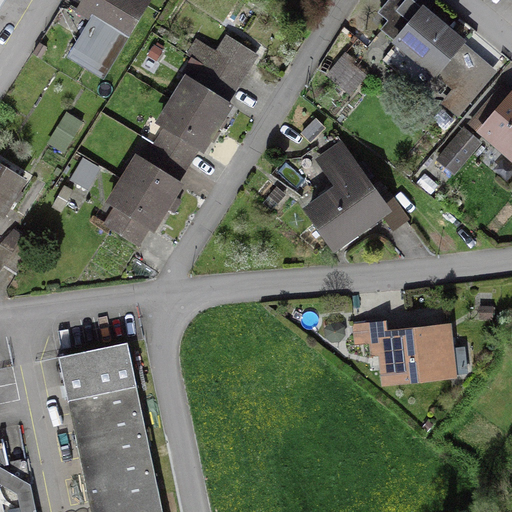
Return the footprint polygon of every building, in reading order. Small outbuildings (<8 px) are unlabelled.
[(144,2),(140,0),(85,0),(79,11),(123,38),(144,2)] [(408,0),(383,30),(463,96),(490,65),(417,5),(411,0),(408,0)] [(207,70),(234,86),(238,79),(253,57),(226,40),(215,57),(194,43),(186,56),(207,70)] [(226,99),(234,86),(207,70),(199,83),(226,99)] [(227,106),(186,80),(158,125),(199,151),(211,133),(216,123),(227,106)] [(511,103),(487,132),(511,154),(511,103)] [(475,145),(462,133),(435,163),(448,175),(475,145)] [(177,178),(192,153),(166,136),(150,161),(177,178)] [(388,196),(378,202),(345,156),(342,156),(325,168),(340,188),(307,211),(332,247),(379,214),(391,231),(405,221),(388,196)] [(178,185),(137,159),(109,205),(150,230),(162,211),(167,204),(178,185)] [(0,214),(21,182),(0,168),(0,214)] [(109,229),(135,245),(143,232),(117,216),(109,229)] [(15,276),(30,251),(18,243),(11,254),(2,268),(15,276)] [(0,271),(2,268),(11,254),(0,247),(0,271)] [(461,350),(446,352),(444,331),(381,337),(385,381),(464,373),(461,350)] [(135,387),(126,344),(57,358),(88,511),(160,511),(135,390),(137,390),(137,386),(135,387)] [(0,469),(0,486),(16,495),(18,511),(33,511),(28,486),(0,469)]
